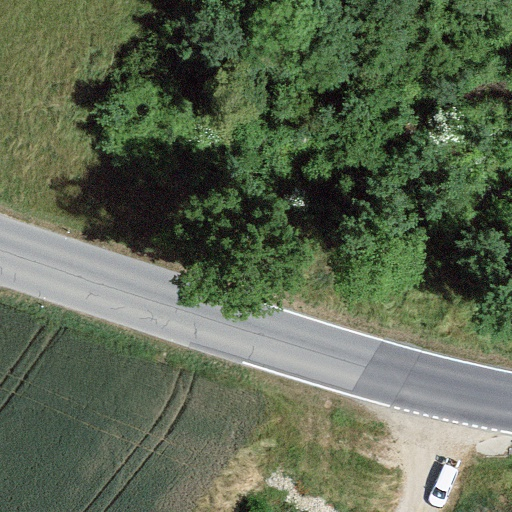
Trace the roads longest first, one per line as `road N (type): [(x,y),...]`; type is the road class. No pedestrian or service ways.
road 1 (tertiary): [(0,248),(511,400)]
road 2 (track): [(476,394),(415,511)]
